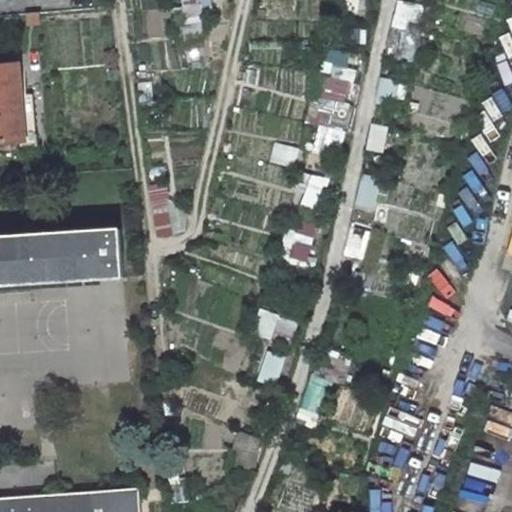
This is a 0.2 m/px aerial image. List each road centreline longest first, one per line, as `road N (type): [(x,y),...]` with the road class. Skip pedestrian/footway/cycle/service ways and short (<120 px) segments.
road 1 (track): [(393,0),(320,319),(255,511)]
road 2 (track): [(245,0),(190,239),(150,260)]
